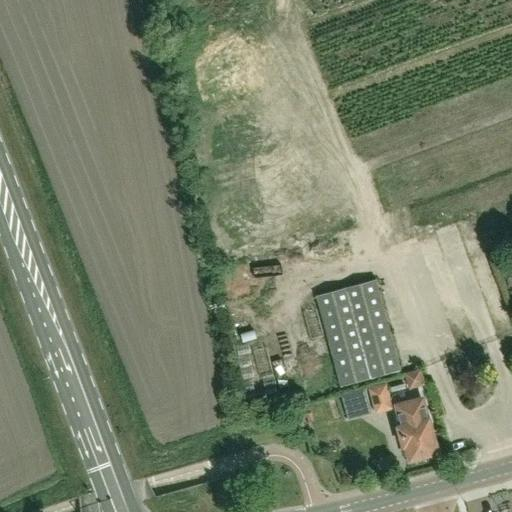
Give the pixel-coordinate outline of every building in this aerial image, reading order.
[(314,297),(339,387),(399,371),(374,280),(314,297)] [(235,331),(258,328),(256,319),(234,321),(235,331)] [(413,391),(431,385),(426,370),(408,376),(413,391)] [(392,408),(385,385),(370,390),(377,413),(392,408)] [(397,406),(402,425),(403,427),(400,428),(404,446),(407,446),(410,459),(437,452),(428,420),(422,400),(397,406)]
